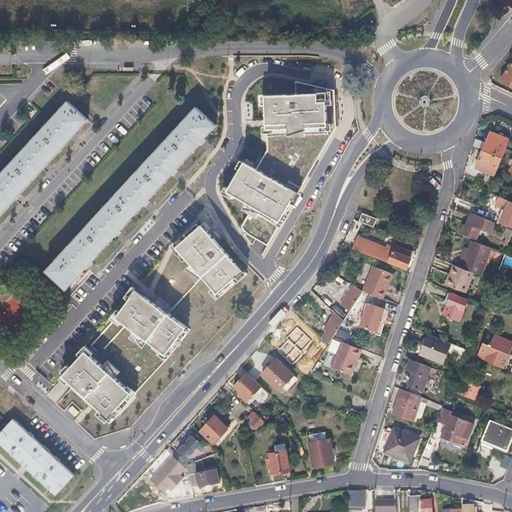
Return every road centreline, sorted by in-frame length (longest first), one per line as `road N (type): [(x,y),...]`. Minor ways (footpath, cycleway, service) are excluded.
road 1 (residential): [(355,479),(448,182),(450,136)]
road 2 (residential): [(264,268),(211,190),(214,168),(237,138),(242,82),(269,68),(333,80),(348,99),(348,118)]
road 3 (unclassified): [(55,56),(329,50),(368,67),(383,88)]
road 4 (tertiary): [(114,490),(252,329)]
road 5 (tertiary): [(252,329),(113,470)]
road 6 (residential): [(177,510),(355,479)]
road 7 (residential): [(348,118),(264,268)]
road 8 (residential): [(355,479),(511,503)]
road 9 (residential): [(113,470),(0,365)]
